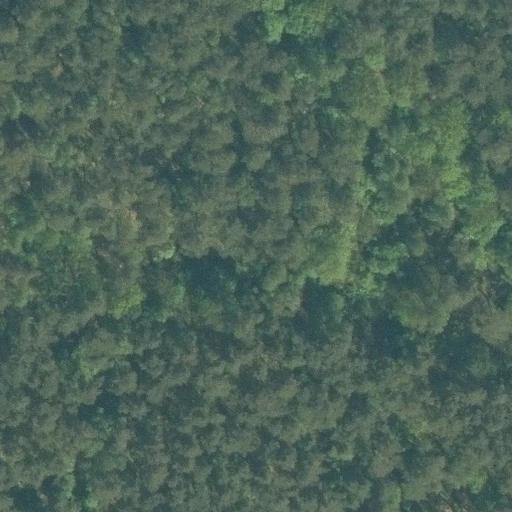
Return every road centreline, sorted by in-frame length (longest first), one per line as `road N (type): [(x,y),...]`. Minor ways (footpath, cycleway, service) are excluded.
road 1 (track): [(0,184),(487,449),(498,499),(492,511)]
road 2 (track): [(511,213),(316,0)]
